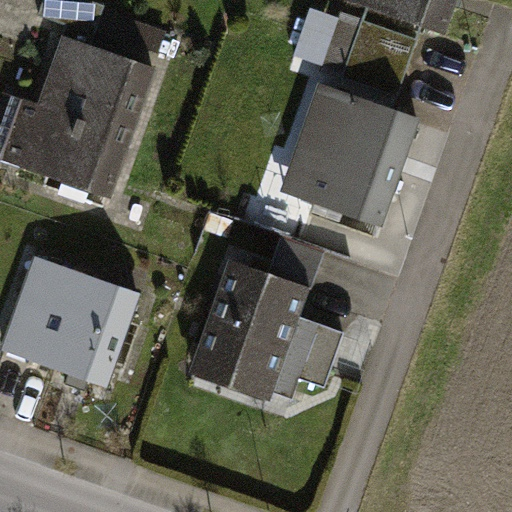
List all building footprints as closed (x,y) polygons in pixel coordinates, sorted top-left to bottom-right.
[(343,0),(343,2),(444,39),(457,0),(343,0)] [(418,42),(365,23),(346,77),(399,95),(418,42)] [(43,106),(17,96),(0,141),(0,162),(108,203),(130,147),(157,75),(68,41),(43,106)] [(319,89),(283,195),(383,229),(406,162),(419,123),(319,89)] [(284,238),(269,277),(312,292),(327,252),(284,238)] [(36,256),(1,352),(32,363),(109,391),(143,294),(36,256)] [(232,263),(191,376),(272,406),(277,394),(302,319),(312,292),(269,277),(256,272),(232,263)] [(347,335),(302,319),(277,394),(294,400),(301,380),(327,389),(347,335)]
